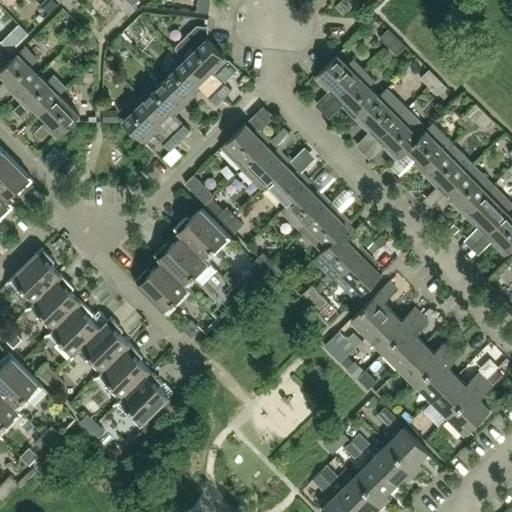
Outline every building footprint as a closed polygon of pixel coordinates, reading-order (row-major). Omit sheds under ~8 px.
[(97,0),(96,1),(106,13),(116,5),(112,0),(97,0)] [(210,0),(197,0),(197,12),(209,13),(210,0)] [(341,0),(336,5),(344,14),(357,0),(341,0)] [(228,60),(206,38),(207,28),(196,27),(177,46),(177,51),(182,56),(223,97),(231,90),(220,79),(224,75),(227,78),(236,69),(228,60)] [(380,37),(388,46),(397,37),(388,29),(380,37)] [(405,46),(397,37),(388,46),(397,54),(405,46)] [(16,96),(38,74),(31,66),(38,58),(25,46),(0,70),(0,72),(6,79),(0,85),(0,97),(1,99),(11,90),(16,96)] [(339,94),(364,69),(353,58),(347,65),(337,55),(315,77),(326,87),(329,84),(339,94)] [(223,97),(182,56),(171,67),(174,70),(165,79),(186,101),(199,89),(215,105),(223,97)] [(356,118),(378,96),(369,86),(375,80),(364,69),(339,94),(349,104),(346,108),(356,118)] [(420,78),(429,86),(437,78),(429,69),(420,78)] [(54,74),(46,82),(38,74),(16,96),(22,101),(13,111),(20,118),(33,106),(40,113),(59,94),(66,87),(54,74)] [(446,86),(437,78),(429,86),(437,95),(446,86)] [(186,101),(165,79),(155,89),(152,85),(141,96),(182,138),(190,130),(174,114),(186,101)] [(380,135),(407,108),(388,88),(379,97),(378,96),(356,118),(366,128),(370,125),(380,135)] [(57,137),(79,115),(59,94),(40,113),(47,120),(34,132),(42,140),(51,131),(57,137)] [(182,138),(141,96),(130,107),(133,111),(123,120),(145,142),(153,134),(169,151),(182,138)] [(467,112),(476,120),(484,112),(476,103),(467,112)] [(407,149),(419,137),(418,136),(427,128),(427,127),(407,108),(380,135),(390,145),(387,148),(397,159),(407,149)] [(493,120),(484,112),(476,120),(481,126),(484,129),(493,120)] [(476,120),(470,126),(475,132),(481,126),(476,120)] [(424,172),(453,143),(432,122),(427,127),(427,128),(418,136),(419,137),(407,149),(417,159),(414,162),(424,172)] [(256,134),(245,123),(220,148),(241,169),(247,163),(266,144),(266,145),(270,141),(259,130),(256,134)] [(448,189),(474,164),(453,143),(424,172),(434,183),(438,179),(448,189)] [(267,183),(286,165),(290,161),(279,151),(276,154),(266,145),(266,144),(247,163),(241,169),(261,190),(267,183)] [(33,179),(0,146),(0,192),(6,199),(7,199),(20,185),(24,189),(33,179)] [(465,213),(494,184),(474,164),(448,189),(458,200),(454,203),(465,213)] [(288,204),(306,185),(307,185),(310,182),(300,171),(296,175),(286,165),(267,183),(288,204)] [(214,195),(202,183),(194,174),(185,183),(205,203),(214,195)] [(488,230),(507,212),(511,206),(511,201),(494,184),(465,213),(475,223),(478,220),(488,230)] [(327,206),(330,203),(320,192),(316,195),(307,185),(306,185),(288,204),(280,211),(300,231),(327,206)] [(13,206),(7,199),(6,199),(0,192),(0,212),(1,211),(4,215),(13,206)] [(340,233),(349,225),(351,223),(340,212),(337,216),(327,206),(300,231),(320,251),(328,244),(340,233)] [(207,260),(231,237),(201,207),(187,222),(183,218),(174,228),(181,235),(181,234),(207,260)] [(218,215),(226,224),(235,215),(226,207),(218,215)] [(506,254),(511,248),(511,217),(507,212),(488,230),(498,240),(495,244),(506,254)] [(243,224),(235,215),(226,224),(234,233),(243,224)] [(349,235),(354,230),(349,225),(340,233),(328,244),(320,251),(313,259),(333,280),(335,278),(364,250),(349,235)] [(181,234),(181,235),(167,248),(164,245),(154,254),(161,261),(162,260),(187,287),(197,278),(193,274),(207,260),(181,234)] [(36,300),(62,274),(48,260),(51,257),(42,247),(9,280),(19,290),(22,286),(35,300),(36,300)] [(356,299),(381,274),(370,264),(374,260),(364,250),(335,278),(356,299)] [(254,261),(262,270),(271,261),(263,252),(254,261)] [(191,290),(187,287),(162,260),(161,261),(148,274),(144,271),(135,280),(168,313),(191,290)] [(280,269),(271,261),(262,270),(271,278),(280,269)] [(55,326),(81,300),(68,286),(71,283),(62,274),(36,300),(35,300),(29,306),(38,316),(41,312),(55,326)] [(242,279),(233,287),(242,296),(251,287),(242,279)] [(368,336),(392,311),(383,302),(396,290),(388,281),(351,319),(368,336)] [(303,293),(311,302),(320,293),(312,285),(303,293)] [(234,304),(242,296),(233,287),(225,296),(234,304)] [(328,302),(320,293),(311,302),(320,311),(328,302)] [(101,327),(100,326),(107,319),(98,311),(92,317),(87,313),(90,309),(81,300),(55,326),(48,333),(57,342),(61,339),(75,353),(78,350),(101,327)] [(384,352),(421,314),(414,307),(401,320),(392,311),(368,336),(384,352)] [(400,368),(424,343),(416,335),(428,322),(421,314),(384,352),(400,368)] [(104,369),(130,343),(116,329),(120,325),(110,316),(107,319),(100,326),(101,327),(78,350),(87,359),(90,355),(104,369)] [(200,329),(191,320),(183,329),(191,338),(200,329)] [(0,327),(0,334),(5,339),(14,331),(5,322),(0,327)] [(22,339),(14,331),(5,339),(13,348),(22,339)] [(349,354),(341,345),(333,337),(324,345),(340,362),(349,354)] [(416,384),(453,347),(446,340),(433,352),(424,343),(400,368),(416,384)] [(124,396),(150,369),(136,355),(139,352),(130,343),(104,369),(97,375),(106,385),(110,382),(123,395),(124,396)] [(432,400),(457,376),(448,367),(461,354),(453,347),(416,384),(432,400)] [(39,383),(13,356),(0,369),(0,389),(19,409),(28,400),(25,397),(39,383)] [(355,361),(347,369),(357,379),(365,371),(355,361)] [(38,372),(46,381),(55,372),(47,364),(38,372)] [(140,426),(170,396),(174,392),(165,383),(160,387),(155,382),(159,378),(150,369),(124,396),(123,395),(116,402),(140,426)] [(497,369),(486,379),(493,386),(504,376),(497,369)] [(63,381),(55,372),(46,381),(55,390),(63,381)] [(448,416),(486,379),(478,372),(466,385),(457,376),(432,400),(448,416)] [(465,433),(490,409),(480,399),(493,386),(486,379),(448,416),(465,433)] [(19,409),(0,389),(0,435),(9,427),(5,423),(19,409)] [(392,396),(386,401),(392,408),(398,402),(392,396)] [(395,418),(385,407),(378,414),(388,425),(395,418)] [(79,423),(88,431),(96,422),(88,414),(79,423)] [(105,431),(96,422),(88,431),(96,440),(105,431)] [(52,425),(43,434),(52,443),(60,434),(52,425)] [(428,451),(404,426),(387,443),(415,471),(422,464),(419,461),(428,451)] [(340,428),(323,444),(333,453),(349,438),(340,428)] [(43,451),(52,443),(43,434),(35,442),(43,451)] [(358,434),(351,440),(362,451),(369,444),(358,434)] [(355,458),(362,451),(351,440),(344,447),(355,458)] [(415,471),(387,443),(371,459),(395,484),(404,475),(408,479),(415,471)] [(395,484),(371,459),(355,475),(383,504),(390,496),(386,493),(395,484)] [(326,465),(319,472),(330,483),(337,476),(326,465)] [(323,490),(330,483),(319,472),(312,479),(323,490)] [(10,475),(2,484),(10,492),(19,484),(10,475)] [(383,504),(355,475),(338,491),(358,511),(366,511),(372,507),(375,511),(383,504)] [(0,499),(2,501),(10,492),(2,484),(0,485),(0,499)] [(358,511),(338,491),(321,508),(325,511),(358,511)]
